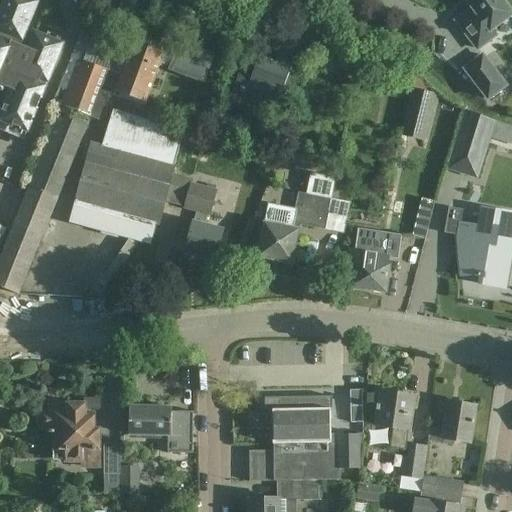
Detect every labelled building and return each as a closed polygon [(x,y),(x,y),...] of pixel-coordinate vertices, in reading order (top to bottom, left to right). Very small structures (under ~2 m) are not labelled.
[(30,0),(4,0),(0,11),(0,87),(1,88),(3,84),(12,88),(0,118),(28,130),(63,43),(35,32),(32,39),(23,35),(36,2),(30,0)] [(465,0),(472,9),(456,22),(477,50),(495,36),(491,30),(511,15),(499,0),(465,0)] [(94,33),(83,29),(60,88),(71,92),(65,108),(102,122),(111,99),(117,101),(120,94),(145,103),(159,64),(200,80),(209,58),(181,48),(176,62),(162,56),(164,51),(134,40),(120,76),(83,62),(94,33)] [(505,86),(482,56),(464,70),(487,99),(505,86)] [(289,70),(258,58),(252,74),(247,72),(241,88),(234,86),(228,105),(255,116),(259,105),(269,109),(275,93),(280,95),(282,90),(298,97),(301,90),(308,72),(291,65),(289,70)] [(412,90),(401,135),(424,141),(435,96),(412,90)] [(92,143),(86,164),(110,171),(116,149),(174,165),(183,132),(113,110),(102,146),(92,143)] [(86,123),(59,112),(0,259),(0,288),(17,295),(56,198),(86,123)] [(466,112),(448,170),(476,180),(494,123),(466,112)] [(110,171),(86,164),(70,223),(71,224),(71,222),(149,243),(157,225),(174,165),(116,149),(110,171)] [(190,189),(184,209),(196,212),(184,254),(214,262),(222,232),(203,227),(207,215),(209,216),(215,193),(190,187),(190,189)] [(330,199),(297,192),(294,209),(267,204),(263,223),(261,238),(257,258),(291,265),(299,225),(324,230),(330,199)] [(425,228),(430,200),(419,198),(414,227),(425,228)] [(449,209),(445,234),(466,238),(464,249),(458,250),(460,278),(474,276),(474,278),(482,279),(481,285),(499,288),(504,265),(509,266),(511,246),(511,214),(481,209),(478,228),(460,225),(462,211),(449,209)] [(348,251),(346,265),(353,266),(352,272),(350,288),(370,291),(373,293),(379,294),(382,292),(384,293),(390,256),(390,251),(391,251),(392,251),(396,252),(396,253),(397,253),(399,237),(374,233),(359,231),(356,252),(348,251)] [(257,346),(245,346),(245,362),(257,362),(257,346)] [(406,396),(380,392),(378,406),(376,406),(374,426),(392,428),(389,448),(404,450),(407,431),(409,431),(413,405),(405,404),(406,396)] [(249,483),(340,480),(339,469),(357,469),(357,471),(359,471),(363,434),(357,434),(357,436),(339,437),(339,435),(330,435),(329,410),(331,410),(331,397),(287,398),(287,411),(279,411),(279,410),(272,411),(273,454),(267,454),(267,451),(261,452),(261,454),(255,454),(252,457),(252,467),(249,468),(249,483)] [(364,401),(352,401),(353,418),(365,417),(364,401)] [(475,407),(448,402),(444,431),(429,429),(427,442),(453,446),(454,442),(469,444),(475,407)] [(83,414),(83,406),(49,406),(49,415),(46,415),(44,415),(42,416),(40,417),(39,419),(38,421),(38,423),(39,425),(40,427),(42,427),(45,428),(47,428),(47,432),(52,432),(52,459),(65,459),(66,461),(81,460),(81,467),(98,467),(97,431),(92,431),(92,414),(83,414)] [(171,409),(129,408),(128,440),(170,440),(170,444),(193,444),(193,413),(171,413),(171,409)] [(120,499),(119,444),(103,445),(105,499),(120,499)] [(421,491),(423,477),(422,477),(426,447),(411,445),(409,458),(404,457),(400,487),(421,491)] [(423,477),(421,491),(421,493),(460,499),(462,483),(423,477)] [(140,481),(121,481),(121,496),(140,495),(140,481)] [(313,482),(282,482),(282,500),(283,500),(296,500),(318,499),(318,498),(322,498),(322,485),(313,485),(313,482)] [(358,484),(356,499),(378,502),(380,487),(358,484)] [(283,511),(283,500),(282,500),(277,500),(277,498),(267,498),(267,499),(249,500),(249,511),(283,511)] [(458,511),(459,507),(415,500),(413,511),(458,511)]
